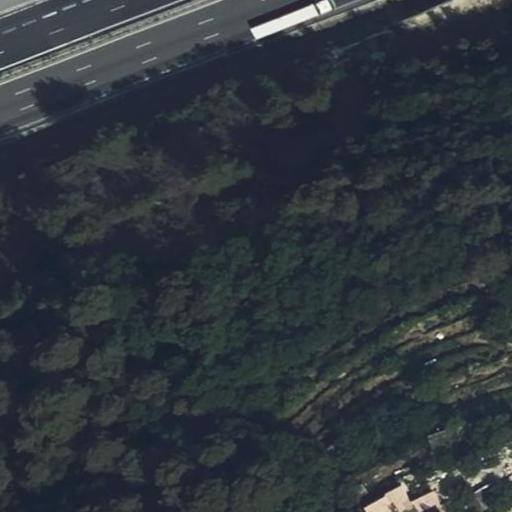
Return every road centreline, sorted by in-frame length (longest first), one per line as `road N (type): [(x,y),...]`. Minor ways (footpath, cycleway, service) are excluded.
road 1 (motorway): [(0,109),(285,0)]
road 2 (motorway): [(114,0),(0,44)]
